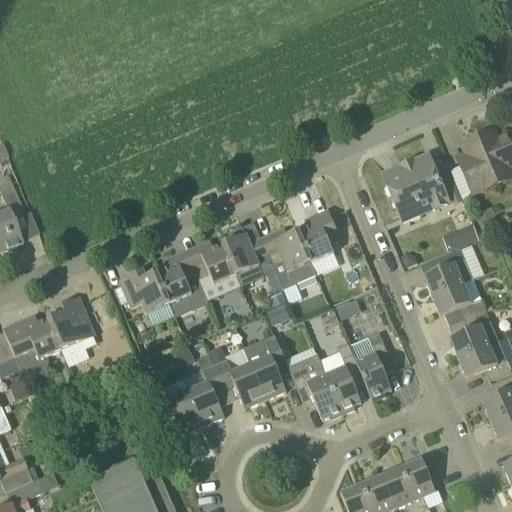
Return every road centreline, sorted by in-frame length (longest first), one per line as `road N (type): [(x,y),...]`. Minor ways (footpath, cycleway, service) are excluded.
road 1 (residential): [(0,295),(339,153)]
road 2 (residential): [(444,408),(339,153)]
road 3 (residential): [(339,153),(511,79)]
road 4 (residential): [(329,458),(306,441),(247,439),(225,477),(235,511)]
road 5 (residential): [(444,408),(329,458)]
